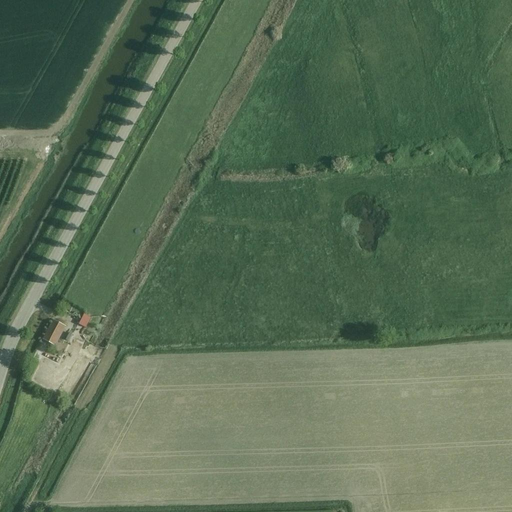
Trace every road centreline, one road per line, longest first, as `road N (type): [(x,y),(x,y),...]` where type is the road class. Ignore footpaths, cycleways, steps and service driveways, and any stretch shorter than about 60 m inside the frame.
road 1 (tertiary): [(0,373),(29,299),(198,0)]
road 2 (track): [(118,349),(24,511)]
